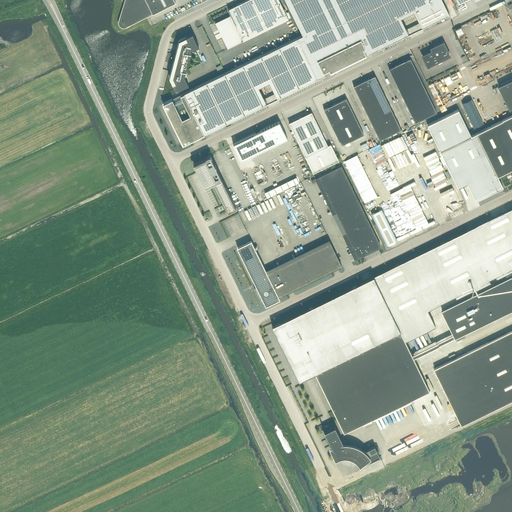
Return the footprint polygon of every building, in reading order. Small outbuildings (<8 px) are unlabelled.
[(152,13),(175,2),(174,0),(125,0),(119,21),(119,24),(121,25),(123,26),(125,26),(152,13)] [(215,22),(227,48),(243,40),(241,36),(286,14),(278,0),(245,0),(228,9),(230,14),(215,22)] [(285,0),(302,34),(297,37),(317,78),(325,74),(323,71),(328,69),(330,71),(408,33),(400,17),(413,10),(421,26),(448,13),(441,0),(285,0)] [(215,66),(219,64),(203,26),(194,30),(201,49),(197,51),(202,63),(188,69),(191,75),(187,77),(189,81),(216,69),(215,66)] [(192,32),(179,39),(169,76),(176,89),(188,83),(184,76),(191,48),(198,45),(192,32)] [(277,97),(317,78),(297,37),(180,94),(190,114),(182,118),(172,98),(163,102),(183,143),(266,103),(258,86),(269,81),(277,97)] [(449,55),(443,41),(433,46),(433,47),(434,48),(433,50),(432,50),(422,55),(427,66),(449,55)] [(399,63),(408,81),(419,76),(410,58),(404,60),(399,63)] [(397,86),(408,81),(399,63),(394,65),(388,68),(397,86)] [(377,107),(388,102),(374,75),(364,80),(372,98),(377,107)] [(402,95),(423,85),(419,76),(408,81),(397,86),(402,95)] [(511,79),(498,86),(510,109),(511,108),(511,79)] [(362,103),(372,98),(364,80),(353,85),(362,103)] [(423,85),(402,95),(406,104),(427,94),(423,85)] [(427,94),(406,104),(410,113),(432,103),(427,94)] [(363,134),(346,98),(323,109),(341,145),(363,134)] [(366,112),(377,107),(372,98),(362,103),(366,112)] [(462,103),(473,127),(483,123),(471,98),(462,103)] [(381,116),(392,111),(388,102),(377,107),(381,116)] [(432,103),(410,113),(415,122),(436,112),(432,103)] [(370,121),(381,116),(377,107),(366,112),(370,121)] [(502,186),(497,175),(476,132),(470,135),(458,109),(427,124),(458,187),(467,182),(475,200),(502,186)] [(311,111),(288,122),(305,156),(313,172),(338,160),(330,143),(327,145),(311,111)] [(381,116),(385,125),(396,120),(392,111),(381,116)] [(499,173),(511,166),(511,114),(476,132),(497,175),(499,174),(499,173)] [(381,116),(370,121),(375,130),(385,125),(381,116)] [(396,120),(385,125),(375,130),(379,139),(401,129),(396,120)] [(259,129),(255,131),(255,132),(233,143),(241,160),(287,137),(279,121),(259,130),(259,129)] [(397,136),(399,142),(411,138),(409,132),(397,136)] [(210,154),(193,163),(199,176),(202,175),(205,181),(204,181),(205,184),(208,183),(208,182),(212,180),(227,211),(235,207),(210,154)] [(326,193),(349,182),(341,165),(318,176),(326,193)] [(398,190),(393,192),(397,202),(403,199),(402,198),(410,194),(400,170),(386,176),(389,184),(395,182),(398,190)] [(267,199),(300,185),(297,179),(265,193),(267,199)] [(349,182),(326,193),(333,207),(356,195),(349,182)] [(356,195),(333,207),(357,257),(380,246),(356,195)] [(472,287),(473,290),(491,281),(490,278),(511,267),(511,206),(272,324),(295,372),(295,371),(296,372),(297,373),(301,371),(304,377),(314,372),(343,431),(429,389),(405,340),(435,325),(427,309),(458,294),(472,287)] [(425,229),(434,226),(426,209),(417,213),(425,229)] [(398,244),(384,210),(372,215),(386,249),(398,244)] [(256,285),(254,287),(262,304),(264,303),(265,305),(279,298),(278,296),(341,265),(330,242),(267,273),(251,240),(237,247),(256,285)] [(511,275),(442,309),(455,337),(511,309),(511,275)] [(511,329),(434,368),(459,419),(475,411),(478,416),(470,420),(471,420),(511,399),(511,329)] [(343,444),(334,425),(324,430),(322,425),(321,425),(336,457),(342,454),(342,453),(345,453),(346,453),(347,453),(349,453),(348,455),(352,457),(353,455),(354,456),(355,456),(356,457),(358,458),(359,459),(355,461),(358,466),(379,456),(374,445),(362,451),(362,450),(360,449),(358,448),(357,447),(355,446),(354,446),(352,445),(351,445),(349,445),(348,444),(346,444),(343,444)]
